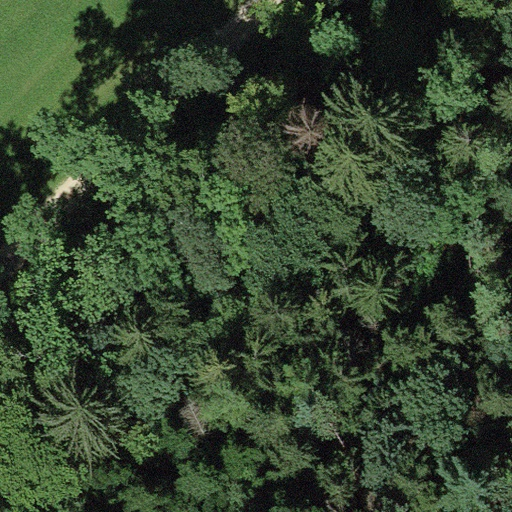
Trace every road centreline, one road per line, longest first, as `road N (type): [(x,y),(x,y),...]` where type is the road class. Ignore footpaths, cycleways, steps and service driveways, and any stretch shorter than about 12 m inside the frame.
road 1 (track): [(511,73),(427,138),(40,511)]
road 2 (track): [(0,260),(268,0)]
